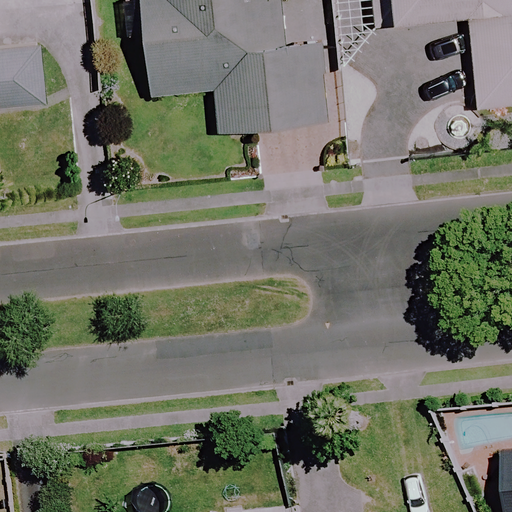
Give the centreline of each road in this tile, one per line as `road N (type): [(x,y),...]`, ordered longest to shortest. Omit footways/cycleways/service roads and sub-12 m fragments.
road 1 (residential): [(378,343),(0,379)]
road 2 (residential): [(0,275),(365,235)]
road 3 (residential): [(365,235),(511,217)]
road 4 (residential): [(511,331),(378,343)]
